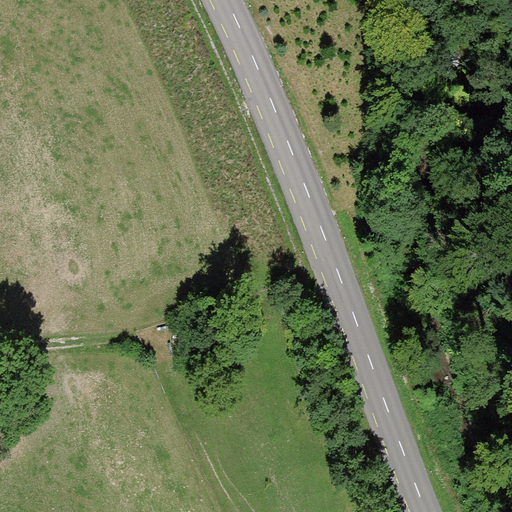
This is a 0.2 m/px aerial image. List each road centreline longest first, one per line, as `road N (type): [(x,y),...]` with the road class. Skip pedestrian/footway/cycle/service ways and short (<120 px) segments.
road 1 (secondary): [(427,511),(281,122),(225,0)]
road 2 (track): [(0,346),(134,341)]
